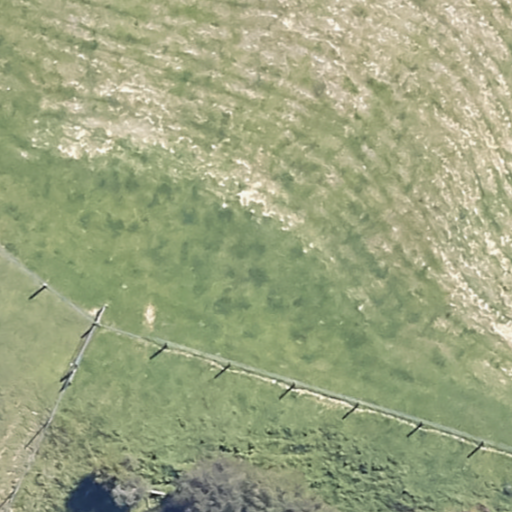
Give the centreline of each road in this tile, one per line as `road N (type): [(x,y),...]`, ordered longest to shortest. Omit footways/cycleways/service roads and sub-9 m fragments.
road 1 (track): [(0,192),(180,283),(511,412)]
road 2 (track): [(112,249),(0,474)]
